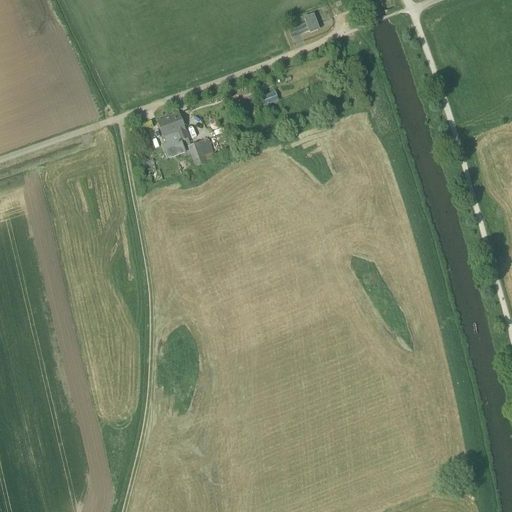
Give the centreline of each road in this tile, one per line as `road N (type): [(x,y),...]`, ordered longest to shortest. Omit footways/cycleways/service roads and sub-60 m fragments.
road 1 (track): [(120,119),(153,297),(150,419),(127,511)]
road 2 (unclassified): [(0,158),(342,34)]
road 3 (track): [(511,321),(460,139),(412,9)]
